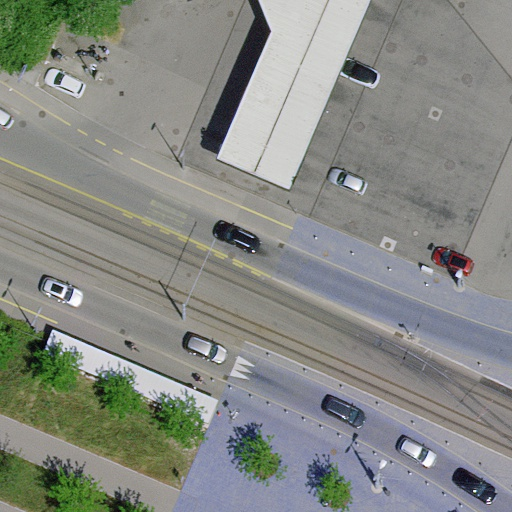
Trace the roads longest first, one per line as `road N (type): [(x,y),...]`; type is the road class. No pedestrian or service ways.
road 1 (primary): [(0,256),(339,406),(511,509)]
road 2 (primary): [(511,350),(0,127)]
